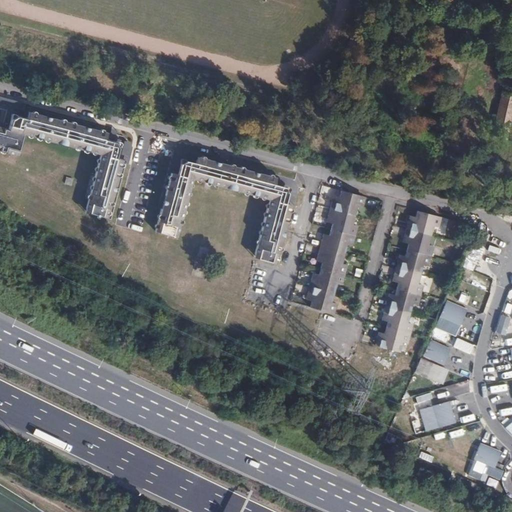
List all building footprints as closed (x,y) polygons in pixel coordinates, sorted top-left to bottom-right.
[(511,94),(510,94),(497,149),(510,152),(511,144),(511,94)] [(127,162),(121,161),(126,145),(109,140),(111,134),(58,120),(57,122),(28,114),(26,122),(14,119),(8,122),(6,132),(0,130),(0,155),(17,160),(22,139),(97,158),(84,217),(108,223),(127,162)] [(169,172),(153,231),(175,237),(191,178),(267,199),(251,256),(273,262),(289,205),(282,203),(286,192),(281,185),(272,183),(273,177),(196,157),(194,162),(184,160),(177,163),(175,174),(169,172)] [(71,180),(63,178),(62,183),(69,186),(71,180)] [(361,196),(339,190),(338,197),(332,195),(324,223),(330,224),(328,236),(322,233),(314,262),(320,263),(317,275),(311,274),(304,300),(310,302),(309,308),(329,314),(334,311),(335,307),(333,304),(329,302),(334,283),(339,284),(342,282),(343,278),(341,274),(345,272),(346,266),(343,264),(340,263),(345,244),(349,245),(353,242),(353,239),(352,236),(355,233),(355,228),(350,223),(354,206),(359,207),(362,205),(363,200),(361,196)] [(415,216),(408,214),(401,241),(407,243),(404,256),(398,255),(391,280),(397,281),(394,294),(388,292),(381,318),(387,320),(384,331),(378,330),(374,345),(398,351),(401,342),(404,342),(407,339),(408,337),(407,334),(408,329),(411,329),(411,326),(410,322),(407,321),(412,302),(415,303),(418,301),(419,297),(418,295),(418,292),(421,291),(422,288),(420,284),(417,283),(421,265),(425,266),(426,265),(429,263),(429,259),(427,256),(431,255),(432,251),(430,246),(427,245),(432,226),(435,227),(436,225),(439,224),(439,221),(438,216),(416,210),(415,216)] [(470,254),(464,267),(471,269),(477,257),(470,254)] [(446,300),(439,316),(457,324),(464,308),(446,300)] [(466,309),(464,308),(457,324),(459,325),(466,309)] [(447,348),(429,340),(422,356),(440,363),(447,348)] [(449,349),(447,348),(440,363),(442,364),(449,349)] [(418,359),(414,374),(443,383),(448,368),(418,359)] [(448,402),(432,407),(437,425),(453,420),(448,402)] [(511,417),(502,425),(511,435),(511,434),(511,417)] [(491,467),(498,451),(480,444),(474,460),(491,467)] [(500,452),(498,451),(491,467),(494,468),(500,452)]
